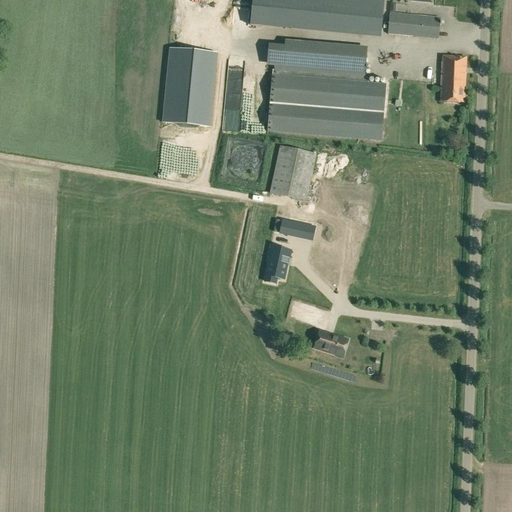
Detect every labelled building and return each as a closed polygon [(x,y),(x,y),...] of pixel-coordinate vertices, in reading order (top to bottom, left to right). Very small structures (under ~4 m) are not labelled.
[(361,0),(250,0),(249,23),(359,32),(361,0)] [(365,22),(380,22),(380,12),(365,12),(365,22)] [(438,38),(440,18),(396,14),(390,13),(388,34),(438,38)] [(158,41),(152,115),(199,119),(205,45),(158,41)] [(350,77),(352,52),(306,49),(304,73),(350,77)] [(464,104),(466,58),(443,57),(441,103),(464,104)] [(385,85),(368,83),(369,78),(350,77),(304,73),(272,70),(272,76),(273,76),(269,131),(380,141),(385,85)] [(327,213),(312,209),(292,276),(333,288),(354,218),(328,210),(327,213)] [(291,223),(283,221),(281,233),(289,235),(291,223)] [(269,262),(263,282),(273,286),(275,280),(282,282),(288,261),(290,261),(292,254),(272,248),(268,262),(269,262)] [(324,327),(321,326),(314,348),(334,354),(335,352),(343,354),(348,340),(322,332),(324,327)]
